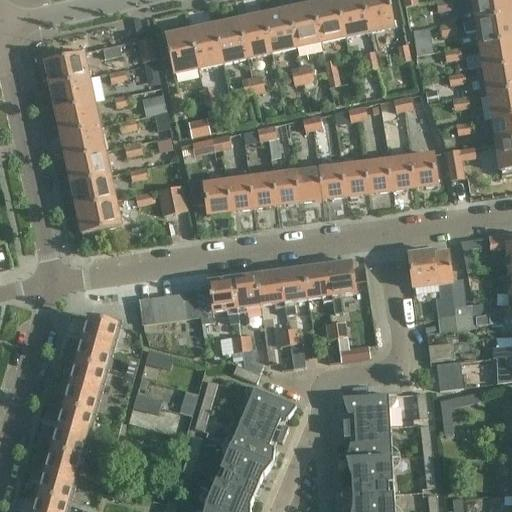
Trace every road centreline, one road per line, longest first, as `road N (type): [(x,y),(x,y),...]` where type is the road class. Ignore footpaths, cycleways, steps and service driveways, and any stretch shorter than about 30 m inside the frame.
road 1 (residential): [(51,280),(381,235)]
road 2 (residential): [(314,431),(326,386),(389,373),(403,352),(381,235)]
road 3 (residential): [(51,280),(0,42)]
road 4 (residential): [(0,465),(51,280)]
road 5 (residential): [(381,235),(511,217)]
road 6 (tertiary): [(0,28),(122,0)]
